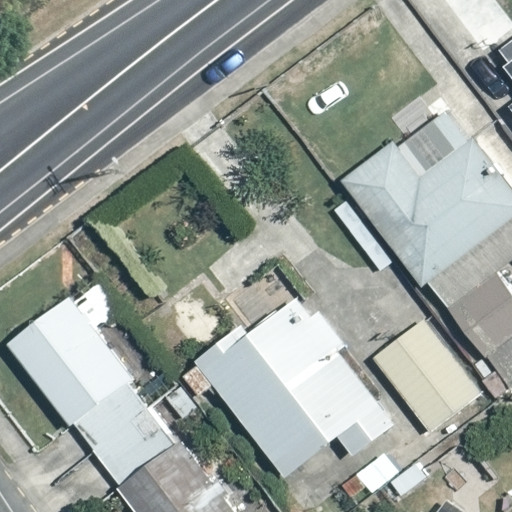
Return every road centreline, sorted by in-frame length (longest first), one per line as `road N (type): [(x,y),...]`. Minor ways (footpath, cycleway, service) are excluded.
road 1 (secondary): [(229,0),(0,191)]
road 2 (secondary): [(0,145),(220,0)]
